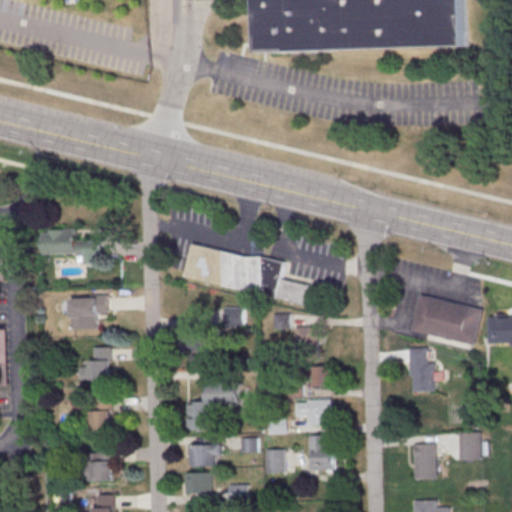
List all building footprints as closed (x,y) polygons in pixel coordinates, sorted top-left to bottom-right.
[(468,0),(470,48),(263,52),(261,0),(468,0)] [(43,233),(51,232),(51,229),(78,228),(78,243),(86,243),(86,240),(102,240),(103,263),(86,264),(85,252),(44,254),(43,233)] [(196,243),(188,276),(306,305),(311,285),(284,278),(288,261),(264,255),(250,256),(196,243)] [(73,298),(74,328),(100,327),(100,314),(102,314),(102,312),(111,312),(110,294),(101,294),(101,297),(73,298)] [(422,294),(485,309),(477,344),(414,330),(422,294)] [(245,323),(245,308),(232,308),(232,323),(245,323)] [(296,343),(319,343),(319,326),(296,326),(296,343)] [(0,369),(9,370),(9,329),(0,328),(0,369)] [(213,337),(193,337),(193,351),(213,351),(213,337)] [(96,347),(112,347),(113,379),(82,380),(82,367),(92,366),(92,359),(97,359),(96,347)] [(412,348),(429,348),(429,363),(436,363),(437,390),(416,390),(416,374),(412,375),(412,348)] [(334,366),(314,366),(314,386),(334,386),(334,366)] [(189,400),(209,400),(209,382),(239,381),(240,402),(216,403),(216,429),(190,430),(189,400)] [(98,396),(114,396),(115,428),(94,428),(93,408),(98,408),(98,396)] [(310,400),(333,399),(333,424),(310,424),(310,415),(298,415),(298,403),(310,402),(310,400)] [(271,417),(288,416),(289,433),(271,434),(271,417)] [(462,432),(483,432),(483,459),(462,459),(462,432)] [(312,435),(313,470),(336,469),(336,451),(340,451),(340,439),(333,439),(333,434),(312,435)] [(242,438),(260,437),(260,455),(243,455),(242,438)] [(417,444),(437,443),(439,478),(418,479),(417,444)] [(191,445),(223,444),(223,455),(216,455),(216,466),(192,467),(191,445)] [(99,448),(115,448),(117,479),(95,480),(95,460),(100,460),(99,448)] [(268,450),(287,449),(287,473),(269,474),(268,450)] [(187,472),(214,472),(214,493),(187,494),(187,472)] [(232,486),(249,485),(249,502),(232,503),(232,486)] [(99,495),(115,494),(115,511),(95,511),(95,506),(100,506),(99,495)] [(416,511),(416,501),(439,500),(439,507),(452,507),(452,511),(416,511)]
